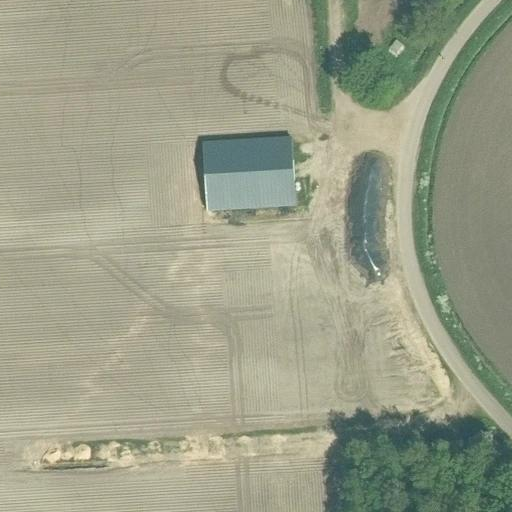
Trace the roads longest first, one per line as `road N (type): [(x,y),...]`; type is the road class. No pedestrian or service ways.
road 1 (unclassified): [(511,430),(428,321),(408,270),(401,219),(420,105),(453,43),(491,0)]
road 2 (track): [(411,134),(360,126),(341,108),(334,0)]
